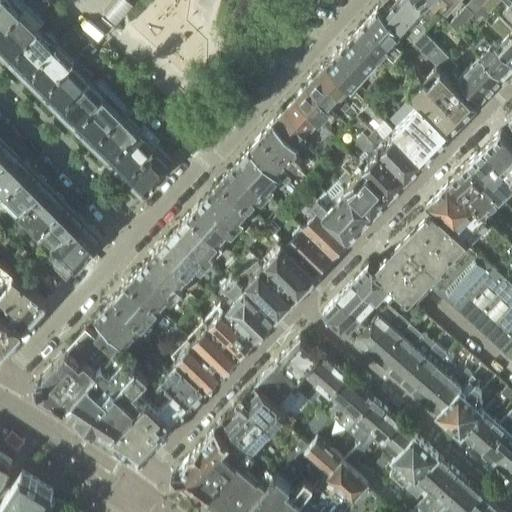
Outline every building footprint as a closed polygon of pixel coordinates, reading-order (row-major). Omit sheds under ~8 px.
[(0,0),(0,31),(27,4),(23,0),(9,0),(8,0),(0,0)] [(115,0),(105,12),(116,22),(132,4),(127,0),(115,0)] [(402,30),(408,36),(414,42),(439,14),(433,7),(425,0),(382,0),(378,6),(402,30)] [(472,0),(460,13),(457,16),(465,23),(468,20),(469,22),(473,17),(479,23),(500,0),(472,0)] [(0,31),(0,47),(9,57),(37,29),(36,27),(44,19),(32,7),(28,3),(27,4),(0,31)] [(500,26),(511,37),(511,7),(510,5),(503,13),(511,21),(511,27),(511,28),(504,22),(500,26)] [(367,17),(392,42),(402,30),(378,6),(367,17)] [(62,14),(57,9),(49,17),(54,22),(62,14)] [(353,32),(378,57),(385,49),(394,57),(400,51),(392,42),(367,17),(353,32)] [(496,44),(511,60),(511,37),(500,26),(504,22),(499,17),(491,24),(503,36),(496,44)] [(82,34),(74,26),(66,33),(74,41),(82,34)] [(9,57),(26,74),(54,46),(58,43),(46,31),(43,34),(37,29),(9,57)] [(428,53),(440,42),(430,31),(418,42),(428,53)] [(352,86),(353,85),(378,58),(377,57),(378,57),(353,32),(327,61),(352,86)] [(479,54),(502,77),(511,67),(511,60),(496,44),(492,40),(484,34),(472,47),(476,51),(479,54)] [(91,42),(83,51),(87,55),(95,47),(91,42)] [(26,74),(43,91),(71,62),(54,46),(26,74)] [(429,56),(476,103),(479,100),(480,101),(502,77),(479,54),(459,75),(453,69),(457,65),(439,47),(429,56)] [(43,91),(58,106),(87,78),(93,72),(77,56),(71,62),(43,91)] [(423,77),(463,118),(476,104),(476,103),(429,56),(423,62),(431,69),(423,77)] [(316,73),(349,104),(353,100),(362,108),(363,106),(367,102),(369,100),(368,99),(367,100),(361,94),(362,93),(353,85),(352,86),(327,61),(316,73)] [(353,117),(356,113),(358,112),(349,104),(316,73),(305,85),(329,108),(335,102),(344,111),(345,110),(353,117)] [(419,100),(450,131),(463,118),(423,77),(410,91),(419,100)] [(58,106),(76,124),(111,89),(99,78),(93,84),(87,78),(58,106)] [(376,80),(362,93),(361,94),(367,100),(368,99),(382,86),(376,80)] [(111,89),(76,124),(85,132),(93,141),(125,107),(115,96),(121,90),(115,85),(111,89)] [(305,85),(295,96),(325,127),(336,115),(329,108),(305,85)] [(295,96),(283,109),(307,132),(312,127),(323,137),(319,142),(323,147),(334,135),(325,127),(295,96)] [(393,127),(425,158),(450,131),(419,100),(396,123),(393,127)] [(373,129),(356,113),(353,117),(350,120),(362,131),(408,176),(425,158),(393,127),(380,114),(367,102),(363,106),(380,122),(373,129)] [(93,141),(109,157),(137,129),(126,118),(134,110),(128,105),(125,107),(93,141)] [(307,132),(283,109),(274,119),(273,120),(298,146),(299,146),(304,151),(304,152),(306,154),(312,160),(314,156),(318,152),(302,137),(307,132)] [(380,114),(393,127),(396,123),(384,111),(380,114)] [(261,134),(287,158),(295,166),(297,167),(302,161),(301,160),(302,159),(306,154),(304,152),(304,151),(299,146),(298,146),(273,120),(261,134)] [(109,157),(125,174),(154,145),(160,139),(144,122),(137,129),(109,157)] [(165,134),(166,133),(173,126),(170,122),(161,131),(165,134)] [(173,126),(166,133),(171,138),(179,131),(173,126)] [(482,147),(511,177),(511,141),(501,129),(482,147)] [(364,149),(356,158),(392,192),(408,176),(362,131),(355,139),(359,143),(359,144),(364,149)] [(0,164),(16,149),(0,132),(0,164)] [(250,146),(283,177),(295,188),(301,182),(289,171),(295,166),(287,158),(261,134),(250,146)] [(154,145),(125,174),(143,191),(173,159),(162,147),(159,151),(154,145)] [(240,156),(234,163),(267,194),(283,177),(250,146),(240,156)] [(511,177),(482,147),(467,162),(500,196),(511,184),(511,177)] [(0,198),(4,194),(32,165),(16,149),(0,164),(0,198)] [(347,168),(337,178),(373,212),(392,192),(356,158),(351,153),(341,163),(347,168)] [(314,156),(312,160),(301,171),(307,176),(317,166),(325,173),(328,169),(320,162),(314,156)] [(467,162),(448,179),(483,212),(500,196),(467,162)] [(229,169),(220,179),(249,205),(257,196),(262,200),(267,194),(234,163),(228,169),(229,169)] [(15,217),(21,211),(50,183),(41,174),(32,165),(4,194),(9,200),(3,206),(15,217)] [(331,184),(325,190),(361,225),(373,212),(337,178),(334,182),(331,184)] [(210,189),(203,196),(238,227),(243,221),(239,217),(249,205),(220,179),(210,189)] [(511,278),(511,229),(507,234),(483,212),(448,179),(433,195),(427,202),(432,206),(434,208),(491,259),(511,277),(511,278)] [(21,211),(38,228),(67,200),(50,183),(21,211)] [(361,225),(325,190),(318,197),(312,204),(318,210),(348,238),(361,225)] [(198,202),(189,212),(218,239),(227,230),(231,234),(238,227),(203,196),(198,202)] [(278,201),(283,206),(287,202),(281,197),(278,201)] [(37,241),(47,253),(83,216),(67,200),(38,228),(35,232),(41,238),(37,241)] [(282,209),(290,216),(294,212),(286,205),(282,209)] [(379,264),(376,268),(395,286),(398,288),(414,302),(414,301),(423,292),(427,287),(432,282),(452,300),(491,259),(434,208),(427,215),(424,214),(419,219),(420,222),(413,229),(410,229),(405,234),(405,237),(404,239),(401,239),(396,244),(396,247),(390,253),(387,253),(383,256),(380,259),(380,263),(379,264)] [(318,210),(301,227),(331,256),(348,238),(318,210)] [(173,229),(208,261),(222,274),(228,267),(232,263),(237,257),(218,239),(189,212),(180,223),(179,222),(173,229)] [(83,216),(47,253),(66,272),(103,236),(83,216)] [(266,226),(273,233),(279,226),(272,219),(266,226)] [(298,231),(286,244),(316,272),(331,256),(301,227),(297,224),(294,227),(298,231)] [(243,232),(245,235),(252,241),(258,234),(248,226),(243,232)] [(158,246),(187,273),(192,278),(208,261),(173,229),(167,235),(168,236),(158,246)] [(0,232),(0,240),(5,245),(10,240),(1,231),(0,232)] [(252,241),(245,235),(240,241),(247,246),(252,241)] [(281,240),(262,261),(296,292),(316,272),(286,244),(281,240)] [(14,254),(19,259),(29,249),(24,243),(14,254)] [(149,255),(143,262),(177,293),(183,287),(179,283),(187,273),(158,246),(149,256),(149,255)] [(235,275),(236,276),(242,281),(276,313),(296,292),(262,261),(258,257),(240,271),(235,275)] [(491,259),(452,300),(472,318),(511,277),(491,259)] [(0,260),(0,348),(1,348),(1,347),(7,340),(9,339),(8,339),(14,332),(15,332),(37,308),(46,297),(0,260)] [(138,269),(128,280),(157,306),(167,296),(171,300),(177,293),(143,262),(137,268),(138,269)] [(395,286),(376,268),(374,266),(369,262),(353,278),(383,305),(386,301),(391,295),(398,288),(395,286)] [(235,275),(240,271),(232,263),(228,267),(235,275)] [(232,297),(225,305),(256,334),(276,313),(242,281),(236,276),(224,289),(232,297)] [(53,290),(59,283),(56,280),(54,283),(47,277),(44,281),(53,290)] [(511,278),(511,277),(472,318),(492,336),(511,314),(511,278)] [(353,278),(339,293),(369,320),(383,305),(353,278)] [(119,289),(113,295),(147,327),(153,321),(152,320),(162,310),(157,306),(128,280),(119,289)] [(183,299),(192,308),(199,300),(190,292),(183,299)] [(330,316),(354,337),(369,320),(339,293),(323,310),(330,316)] [(95,315),(105,324),(121,340),(124,343),(130,336),(134,340),(146,328),(147,327),(113,295),(113,296),(102,308),(101,308),(95,315)] [(354,337),(366,347),(398,312),(386,301),(383,305),(369,320),(354,337)] [(223,303),(207,320),(241,350),(241,349),(244,346),(245,346),(246,345),(249,341),(250,340),(255,334),(255,335),(256,334),(225,305),(223,303)] [(366,347),(377,357),(409,321),(398,312),(366,347)] [(511,314),(492,336),(510,352),(511,352),(511,314)] [(203,316),(188,333),(224,367),(229,362),(231,361),(230,361),(234,357),(235,356),(238,352),(239,352),(241,350),(207,320),(203,316)] [(422,332),(409,321),(377,357),(390,369),(422,332)] [(160,341),(159,341),(207,386),(208,384),(213,379),(216,376),(218,374),(217,374),(222,369),(223,369),(224,368),(224,367),(188,333),(176,323),(167,333),(179,344),(171,351),(160,341)] [(55,396),(64,401),(105,358),(121,340),(105,324),(95,334),(86,325),(66,347),(66,348),(52,363),(52,362),(51,363),(52,364),(41,375),(40,375),(39,376),(40,376),(36,377),(37,386),(41,386),(42,387),(42,386),(55,395),(55,396)] [(390,369),(402,379),(425,352),(434,341),(423,331),(422,332),(390,369)] [(300,374),(302,371),(321,351),(301,333),(279,356),(300,374)] [(143,358),(164,375),(192,401),(207,386),(159,341),(147,354),(143,358)] [(402,379),(414,389),(447,352),(434,341),(425,352),(402,379)] [(135,351),(143,358),(147,354),(138,347),(135,351)] [(447,352),(414,389),(426,400),(449,373),(456,366),(449,360),(454,354),(452,353),(449,350),(447,352)] [(302,371),(315,382),(334,362),(321,351),(302,371)] [(64,401),(86,416),(136,363),(125,352),(112,365),(105,358),(64,401)] [(256,380),(257,381),(286,407),(301,390),(296,387),(300,382),(296,379),(300,374),(279,356),(256,380)] [(86,416),(110,431),(164,375),(143,358),(138,364),(136,363),(86,416)] [(322,388),(329,394),(347,374),(334,362),(315,382),(305,394),(318,405),(321,401),(316,396),(322,388)] [(437,410),(438,412),(459,387),(469,377),(462,371),(455,379),(449,373),(426,400),(438,410),(437,410)] [(438,412),(450,422),(480,388),(476,384),(480,380),(472,373),(469,377),(459,387),(438,412)] [(325,411),(330,415),(331,414),(333,415),(360,385),(347,374),(329,394),(335,400),(325,411)] [(164,375),(110,431),(110,432),(112,433),(113,433),(121,438),(120,438),(122,439),(123,439),(126,442),(128,443),(136,448),(139,450),(141,451),(142,451),(143,451),(144,451),(146,449),(148,447),(148,446),(156,438),(156,439),(158,437),(158,436),(166,428),(168,426),(175,418),(175,419),(176,417),(179,414),(180,414),(188,405),(191,402),(192,401),(164,375)] [(275,430),(291,445),(292,443),(290,441),(299,431),(290,422),(296,416),(286,407),(257,381),(256,381),(256,382),(248,391),(247,391),(246,392),(247,392),(239,400),(254,414),(259,409),(273,421),(271,423),(274,426),(272,428),(275,430)] [(462,432),(483,408),(477,402),(490,389),(484,383),(480,388),(450,422),(461,432),(462,432)] [(511,399),(511,388),(507,384),(502,389),(509,395),(507,397),(511,401),(511,399)] [(347,428),(356,418),(374,397),(360,385),(333,415),(331,414),(330,415),(325,420),(329,424),(335,417),(347,428)] [(462,432),(473,442),(495,418),(489,413),(507,395),(501,389),(483,408),(462,432)] [(353,434),(359,439),(386,408),(374,397),(356,418),(347,428),(353,434)] [(272,466),(274,463),(291,445),(275,430),(272,428),(274,426),(271,423),(273,421),(259,409),(254,414),(239,400),(238,401),(237,401),(237,402),(235,405),(234,404),(234,405),(225,415),(224,414),(224,415),(237,429),(252,443),(259,448),(265,454),(269,457),(265,460),(272,466)] [(481,449),(483,450),(511,418),(511,407),(498,421),(495,418),(473,442),(482,449),(481,449)] [(344,456),(356,467),(361,462),(356,458),(363,449),(363,448),(375,434),(381,439),(399,419),(386,408),(359,439),(344,456)] [(330,415),(325,411),(322,409),(308,426),(315,432),(325,420),(330,415)] [(178,478),(187,485),(225,443),(237,429),(224,415),(215,425),(213,427),(214,427),(202,440),(200,442),(201,442),(190,454),(188,455),(189,456),(178,468),(177,468),(176,470),(173,470),(173,477),(177,477),(176,478),(178,479),(178,478)] [(483,450),(494,460),(511,440),(511,432),(511,430),(511,418),(483,450),(483,451),(483,450)] [(399,419),(381,439),(378,443),(383,447),(380,450),(382,452),(375,460),(381,465),(392,455),(414,432),(399,419)] [(202,496),(203,497),(235,460),(247,446),(251,444),(252,443),(237,429),(225,443),(187,485),(189,487),(189,486),(202,495),(202,496)] [(415,432),(414,432),(392,455),(396,459),(389,467),(396,473),(425,441),(415,432)] [(337,511),(366,481),(367,480),(369,479),(356,467),(344,456),(317,433),(308,443),(306,441),(294,455),(304,463),(308,467),(317,475),(313,480),(287,511),(337,511)] [(239,511),(262,511),(289,480),(304,463),(294,455),(306,441),(300,435),(292,443),(291,445),(274,463),(278,467),(239,511)] [(504,469),(511,460),(511,440),(494,460),(503,467),(502,468),(504,469)] [(396,473),(407,484),(415,476),(437,451),(425,441),(396,473)] [(203,497),(219,509),(245,476),(260,459),(265,454),(259,448),(252,443),(251,444),(247,446),(235,460),(203,497)] [(415,476),(407,484),(414,490),(421,482),(426,485),(446,461),(438,454),(438,453),(437,451),(415,476)] [(0,480),(4,476),(11,464),(11,465),(12,464),(11,463),(8,461),(8,458),(2,455),(0,454),(0,480)] [(219,509),(223,511),(239,511),(278,467),(274,463),(272,466),(265,460),(269,457),(265,454),(260,459),(245,476),(219,509)] [(419,511),(422,510),(457,470),(446,461),(426,485),(430,489),(413,506),(419,511)] [(356,467),(369,479),(373,474),(361,462),(356,467)] [(305,473),(305,474),(313,480),(317,475),(308,467),(304,472),(305,473)] [(0,503),(0,511),(38,511),(40,510),(40,511),(41,509),(41,508),(52,491),(53,489),(52,488),(52,489),(38,480),(38,479),(31,474),(30,475),(23,471),(23,470),(22,469),(21,470),(21,469),(20,471),(16,478),(0,503)] [(431,511),(442,500),(446,504),(468,480),(459,473),(460,472),(458,471),(457,470),(422,510),(419,511),(431,511)] [(262,511),(287,511),(313,480),(305,474),(295,485),(289,480),(262,511)] [(367,480),(380,492),(386,485),(373,474),(369,479),(367,480)] [(445,511),(456,511),(477,488),(468,480),(446,504),(450,507),(445,511)] [(337,511),(371,511),(384,498),(366,481),(337,511)] [(386,485),(380,492),(391,502),(397,495),(386,485)] [(473,511),(487,497),(480,491),(481,491),(480,489),(479,490),(477,488),(456,511),(473,511)] [(492,511),(498,506),(487,497),(473,511),(492,511)]
